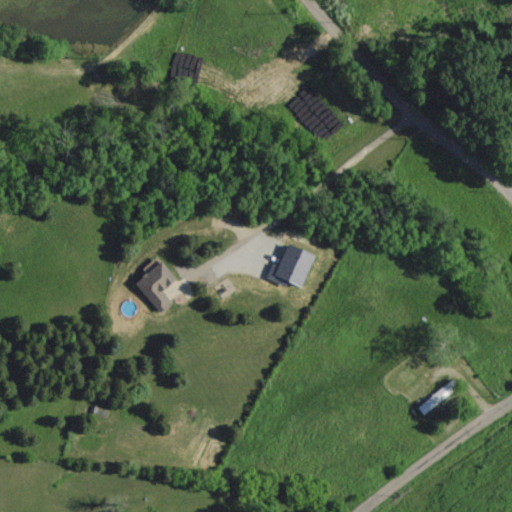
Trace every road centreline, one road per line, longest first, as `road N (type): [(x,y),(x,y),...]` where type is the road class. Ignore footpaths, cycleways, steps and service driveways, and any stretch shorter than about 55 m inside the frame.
road 1 (residential): [(511,196),(400,101),(309,0)]
road 2 (residential): [(359,511),(511,399)]
